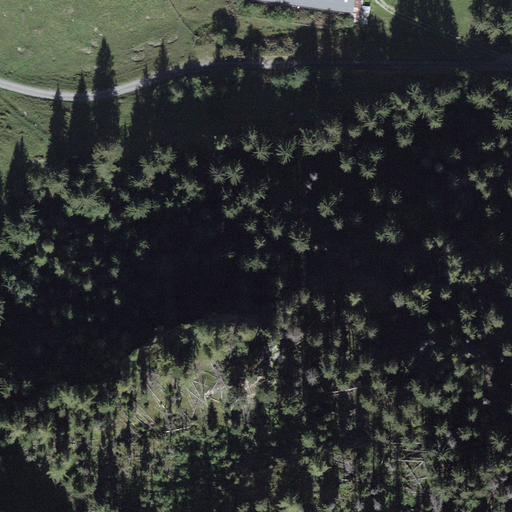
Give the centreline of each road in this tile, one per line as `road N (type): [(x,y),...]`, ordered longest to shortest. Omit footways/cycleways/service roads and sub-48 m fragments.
road 1 (unclassified): [(511,64),(184,70),(84,99),(0,85)]
road 2 (track): [(377,0),(511,61)]
